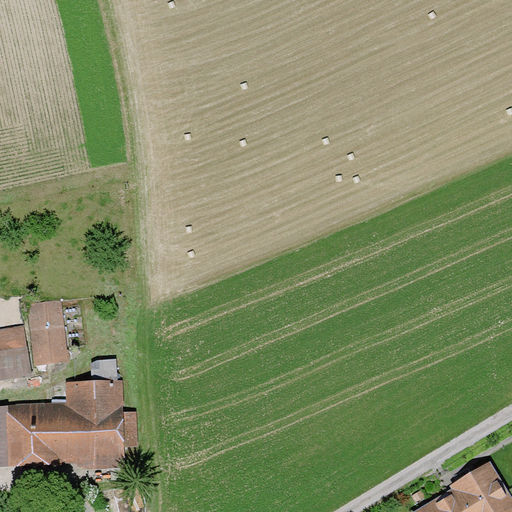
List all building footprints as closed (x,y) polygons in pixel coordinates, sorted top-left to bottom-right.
[(25,304),(30,365),(64,362),(59,301),(25,304)] [(18,321),(0,324),(0,351),(22,348),(18,321)] [(0,467),(39,465),(87,463),(88,478),(133,476),(132,446),(148,445),(147,411),(132,412),(131,380),(76,383),(77,402),(36,404),(0,405),(0,467)] [(457,491),(470,511),(511,511),(511,506),(489,471),(457,491)] [(470,511),(457,491),(423,511),(470,511)]
